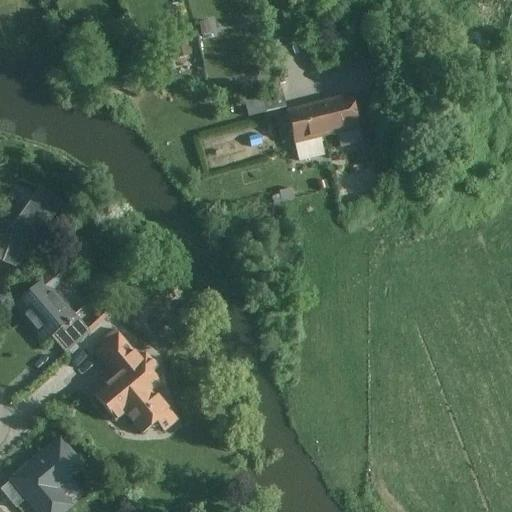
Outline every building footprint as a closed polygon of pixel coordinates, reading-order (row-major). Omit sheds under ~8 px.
[(352,98),(288,113),(296,148),(358,131),(366,162),(386,157),(375,109),(356,114),(352,98)] [(0,262),(19,269),(64,206),(41,192),(12,231),(13,233),(9,244),(0,240),(0,262)] [(75,319),(45,285),(14,312),(44,346),(75,319)] [(185,418),(130,351),(99,377),(101,379),(85,392),(105,417),(121,404),(155,443),(185,418)] [(60,441),(9,484),(33,511),(74,511),(79,508),(64,491),(86,471),(60,441)]
